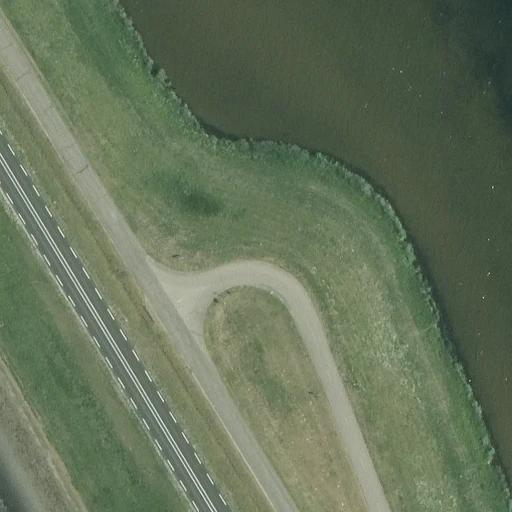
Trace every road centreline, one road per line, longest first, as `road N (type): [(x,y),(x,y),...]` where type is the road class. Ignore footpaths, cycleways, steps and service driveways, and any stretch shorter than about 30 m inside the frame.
road 1 (unclassified): [(285,511),(0,38)]
road 2 (primary): [(213,511),(0,159)]
